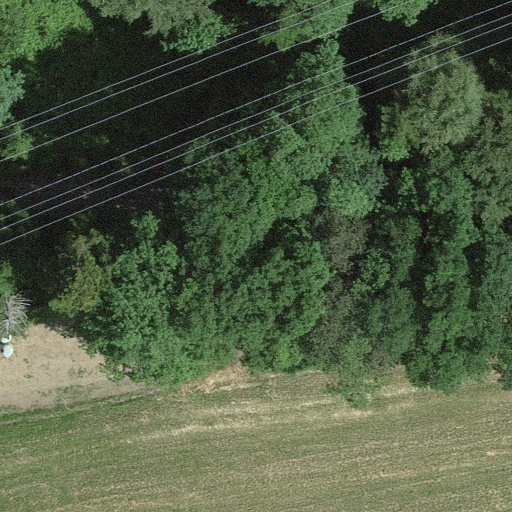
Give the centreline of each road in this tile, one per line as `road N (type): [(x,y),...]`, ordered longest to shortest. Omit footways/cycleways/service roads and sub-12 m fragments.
road 1 (track): [(0,393),(247,345),(511,316)]
road 2 (track): [(485,0),(407,34),(101,83),(0,108)]
